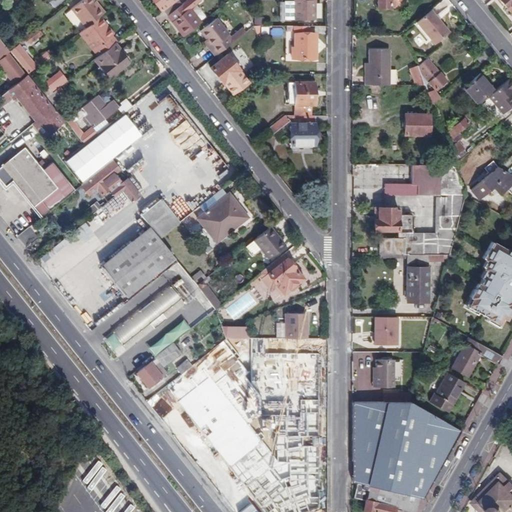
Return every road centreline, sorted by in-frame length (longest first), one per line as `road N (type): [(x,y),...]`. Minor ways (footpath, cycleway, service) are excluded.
road 1 (primary): [(207,511),(0,248)]
road 2 (residential): [(339,253),(319,244),(124,0)]
road 3 (primary): [(0,287),(176,507)]
road 4 (residential): [(338,511),(339,253)]
road 5 (residential): [(339,253),(340,0)]
road 6 (secondary): [(511,383),(439,511)]
